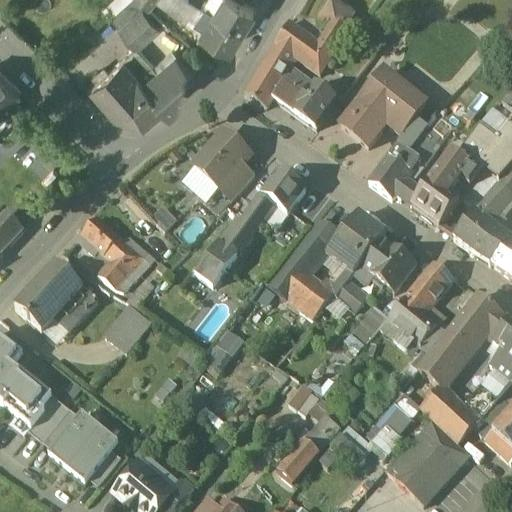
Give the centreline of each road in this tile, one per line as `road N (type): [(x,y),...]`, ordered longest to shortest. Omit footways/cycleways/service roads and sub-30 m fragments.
road 1 (residential): [(511,319),(212,106)]
road 2 (residential): [(0,301),(133,162)]
road 3 (residential): [(133,162),(0,42)]
road 4 (residential): [(212,106),(283,0)]
